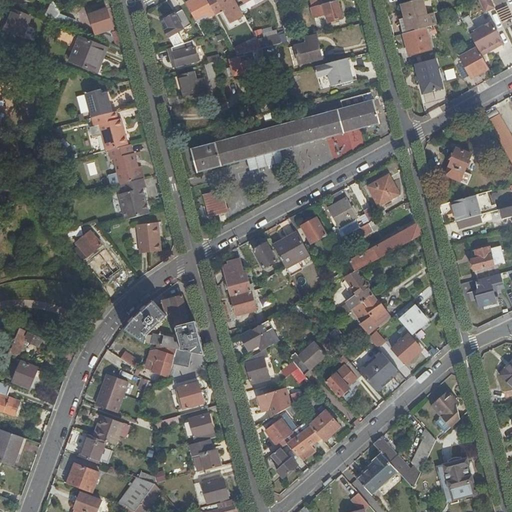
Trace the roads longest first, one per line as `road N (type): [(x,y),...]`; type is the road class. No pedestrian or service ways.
road 1 (residential): [(29,511),(89,352),(122,307),(193,255)]
road 2 (residential): [(193,255),(261,511)]
road 3 (residential): [(126,7),(193,255)]
road 4 (residential): [(277,511),(465,348)]
road 5 (residential): [(406,138),(195,254)]
road 6 (residential): [(406,138),(465,348)]
road 7 (residential): [(465,348),(509,511)]
road 8 (residential): [(370,0),(406,138)]
road 9 (residential): [(406,138),(511,80)]
